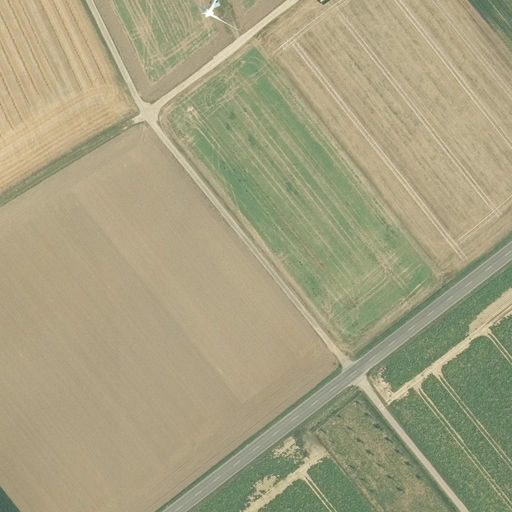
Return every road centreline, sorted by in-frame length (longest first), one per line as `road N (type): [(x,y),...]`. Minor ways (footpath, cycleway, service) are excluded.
road 1 (track): [(88,0),(145,116),(352,374)]
road 2 (secondary): [(511,250),(179,511)]
road 3 (track): [(463,511),(352,374)]
road 4 (track): [(145,116),(0,205)]
